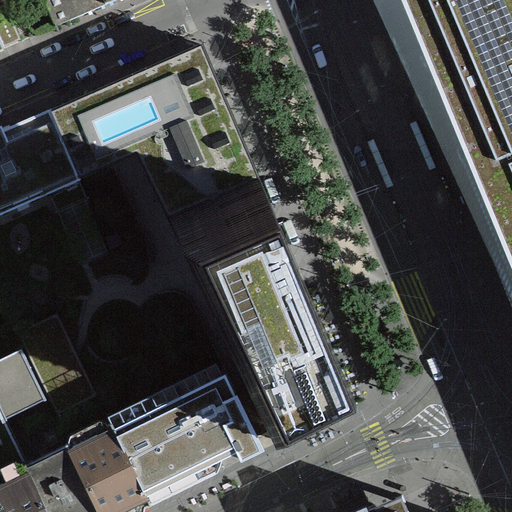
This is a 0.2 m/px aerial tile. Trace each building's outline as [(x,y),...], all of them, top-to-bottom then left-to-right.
[(46,0),(57,25),(113,0),(46,0)] [(511,0),(400,0),(478,183),(511,169),(511,0)] [(0,8),(0,40),(0,42),(2,41),(18,34),(5,6),(0,8)] [(158,63),(49,110),(74,168),(139,141),(174,215),(256,178),(198,46),(158,63)] [(0,214),(79,180),(74,168),(49,110),(49,109),(24,120),(0,130),(0,214)] [(511,169),(478,183),(511,266),(511,169)] [(174,215),(274,439),(357,402),(256,178),(174,215)] [(44,400),(45,399),(21,349),(0,358),(0,412),(3,419),(44,399),(44,400)] [(190,396),(180,387),(111,422),(151,503),(217,470),(219,467),(220,463),(221,459),(222,455),(236,448),(241,459),(261,449),(230,387),(211,398),(190,396)] [(0,511),(48,511),(25,464),(3,419),(0,412),(0,511)] [(148,504),(151,503),(111,422),(67,443),(73,456),(100,511),(131,511),(148,504)] [(25,464),(48,511),(100,511),(73,456),(67,443),(25,464)] [(409,511),(402,495),(368,509),(366,503),(350,510),(351,511),(409,511)]
